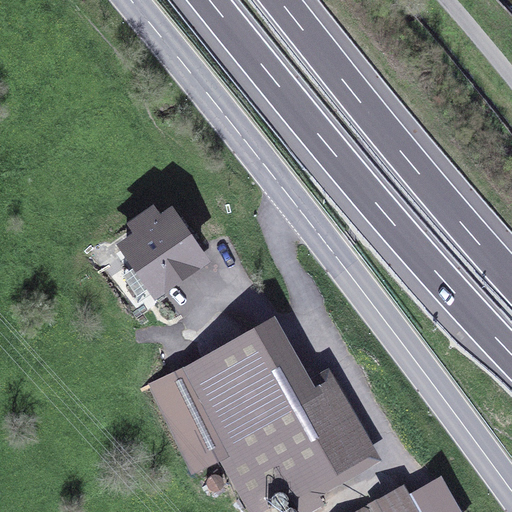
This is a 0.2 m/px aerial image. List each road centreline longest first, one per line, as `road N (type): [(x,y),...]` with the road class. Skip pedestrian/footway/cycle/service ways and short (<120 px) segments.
road 1 (primary): [(129,0),(333,250),(511,491)]
road 2 (motorway): [(208,0),(511,356)]
road 3 (motorway): [(511,280),(278,0)]
